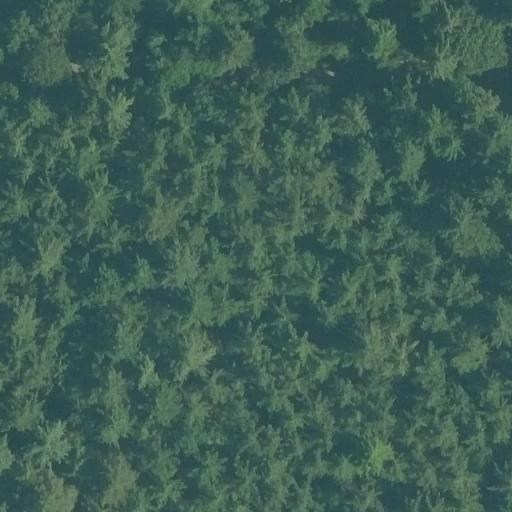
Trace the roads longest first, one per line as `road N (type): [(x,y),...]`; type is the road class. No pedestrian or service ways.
road 1 (unclassified): [(0,71),(257,80),(511,64)]
road 2 (track): [(96,73),(279,511)]
